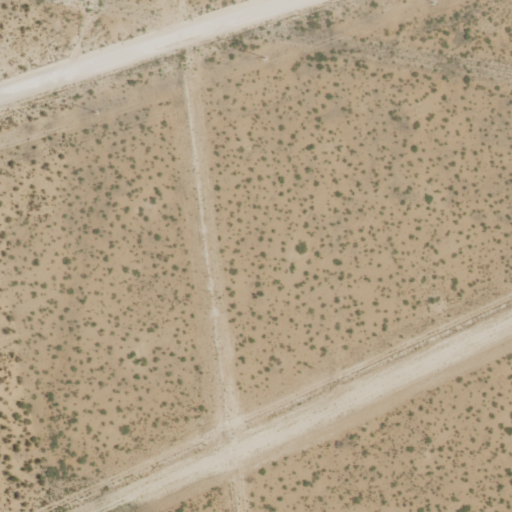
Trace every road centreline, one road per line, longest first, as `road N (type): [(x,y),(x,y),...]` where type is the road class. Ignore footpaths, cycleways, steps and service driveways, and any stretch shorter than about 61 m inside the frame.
road 1 (track): [(454,0),(0,144)]
road 2 (track): [(511,70),(334,35),(67,0)]
